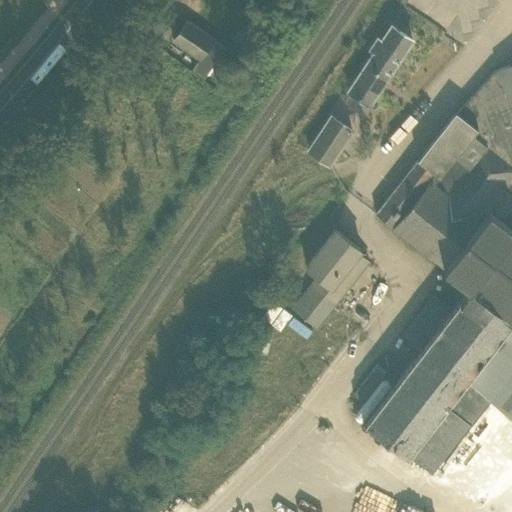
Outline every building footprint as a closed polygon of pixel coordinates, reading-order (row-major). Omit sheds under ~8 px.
[(187,20),(173,40),(199,58),(213,38),(187,20)] [(374,51),(350,87),(370,101),(412,39),(392,25),(383,39),(378,36),(370,48),(374,51)] [(375,212),(377,213),(386,221),(428,253),(468,285),(468,286),(469,286),(468,287),(469,287),(461,297),(460,297),(460,296),(458,298),(459,299),(451,309),(450,309),(449,310),(449,311),(450,311),(442,321),(441,321),(439,323),(440,323),(440,324),(432,334),(432,333),(432,334),(431,333),(430,335),(430,336),(431,336),(423,346),(422,346),(421,345),(420,347),(421,348),(413,358),(412,358),(411,359),(411,360),(411,361),(404,370),(403,370),(402,370),(401,372),(402,372),(401,372),(402,373),(394,383),(394,382),(393,383),(393,382),(391,384),(392,384),(392,385),(385,395),(384,395),(383,395),(382,396),(383,397),(382,397),(383,397),(375,407),(374,407),(372,408),(373,409),(373,410),(365,420),(365,419),(365,420),(364,419),(362,421),(365,423),(366,422),(385,437),(406,454),(405,455),(408,456),(409,455),(431,472),(469,423),(471,425),(473,422),(471,421),(489,397),(511,415),(511,226),(509,224),(511,220),(511,206),(508,203),(511,198),(511,63),(495,70),(457,111),(455,110),(417,158),(417,159),(375,212)] [(339,112),(336,116),(332,114),(309,147),(331,162),(354,129),(344,122),(347,118),(339,112)] [(318,275),(293,306),(317,325),(368,260),(358,252),(361,249),(335,229),(306,265),(318,275)]
